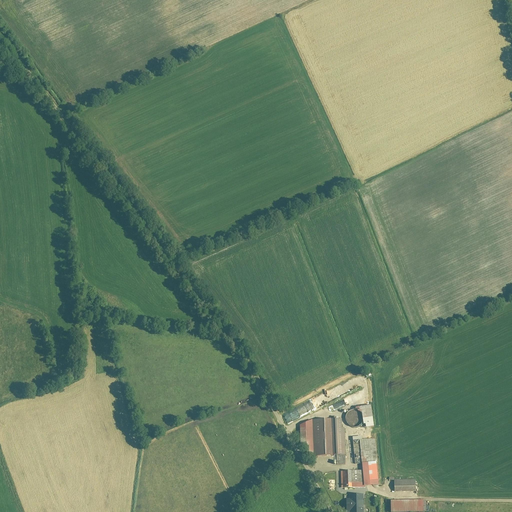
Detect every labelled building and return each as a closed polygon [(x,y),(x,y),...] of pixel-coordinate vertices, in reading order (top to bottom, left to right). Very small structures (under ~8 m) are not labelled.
[(367,428),(376,427),(373,406),(363,408),(367,428)] [(350,413),(349,415),(348,416),(347,418),(347,420),(348,422),(349,424),(350,426),(352,427),(354,428),(357,428),(359,427),(361,427),(363,425),(364,423),(365,421),(365,419),(364,416),(363,414),(361,412),(359,411),(357,410),(355,410),(353,411),(351,412),(350,413)] [(312,421),(313,456),(345,455),(344,419),(312,421)] [(336,486),(336,491),(342,491),(342,493),(356,492),(355,485),(367,484),(367,488),(380,487),(377,439),(354,441),(356,465),(365,464),(366,472),(341,473),(342,486),(336,486)] [(397,480),(397,492),(418,492),(418,481),(397,480)] [(362,511),(363,496),(351,496),(351,500),(346,500),(346,511),(351,511),(350,511),(362,511)] [(391,502),(391,511),(419,511),(420,502),(391,502)]
